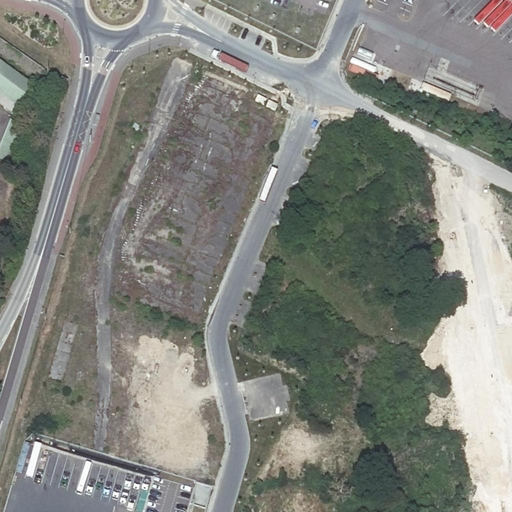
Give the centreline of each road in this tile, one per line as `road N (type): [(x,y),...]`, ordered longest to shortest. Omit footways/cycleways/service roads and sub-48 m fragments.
road 1 (unclassified): [(221,41),(511,184)]
road 2 (secondary): [(87,97),(38,266)]
road 3 (secondary): [(0,412),(38,266)]
